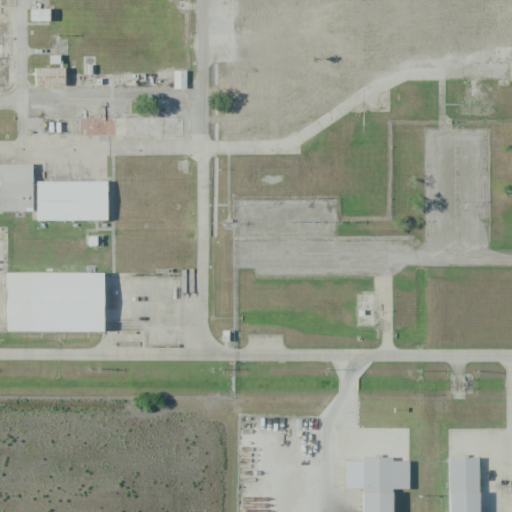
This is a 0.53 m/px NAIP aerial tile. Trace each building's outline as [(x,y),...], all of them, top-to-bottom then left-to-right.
[(511,0),(234,0),(238,48),(361,41),(363,67),(377,66),(377,74),(390,73),(388,46),(430,44),(431,65),(446,64),(445,48),(511,43),(511,0)] [(30,21),(48,21),(48,9),(30,9),(30,21)] [(34,86),(63,87),(64,68),(34,68),(34,86)] [(185,89),(185,71),(173,71),(173,89),(185,89)] [(252,135),(282,135),(282,91),(252,91),(252,118),(252,135)] [(0,166),(36,166),(36,216),(0,215),(0,166)] [(41,185),(111,184),(112,221),(42,222),(41,185)] [(15,276),(106,276),(106,332),(15,332),(15,276)] [(397,511),(365,511),(366,495),(398,495),(397,511)] [(456,511),(457,498),(484,498),(483,511),(456,511)]
